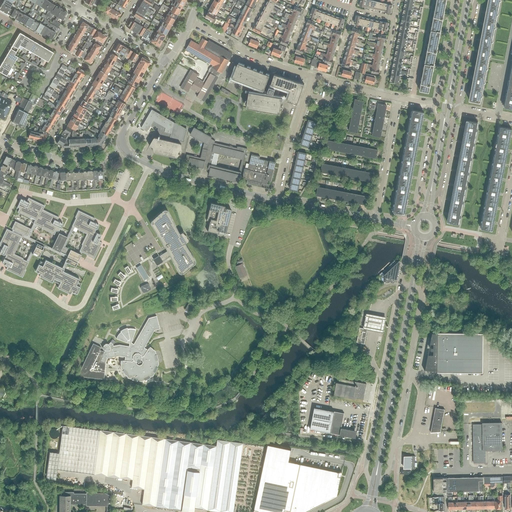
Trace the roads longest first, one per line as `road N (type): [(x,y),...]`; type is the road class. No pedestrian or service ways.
road 1 (residential): [(129,206),(80,306),(0,275)]
road 2 (unclassified): [(399,293),(365,469)]
road 3 (unclassified): [(388,470),(421,298)]
road 4 (secondary): [(380,455),(412,287)]
road 5 (residential): [(458,0),(437,100),(398,98)]
road 6 (unclassified): [(276,199),(149,164)]
road 7 (residential): [(276,199),(312,76)]
road 8 (residential): [(375,218),(398,98)]
